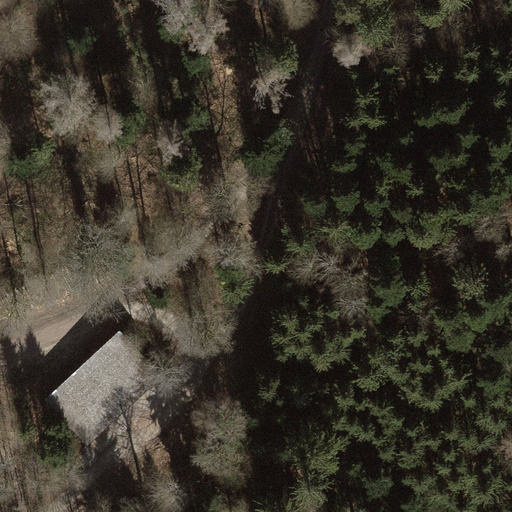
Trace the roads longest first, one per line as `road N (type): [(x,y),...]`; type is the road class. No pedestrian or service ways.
road 1 (track): [(326,0),(313,73),(282,157),(121,302),(0,345)]
road 2 (track): [(58,511),(216,358),(256,275),(282,157)]
